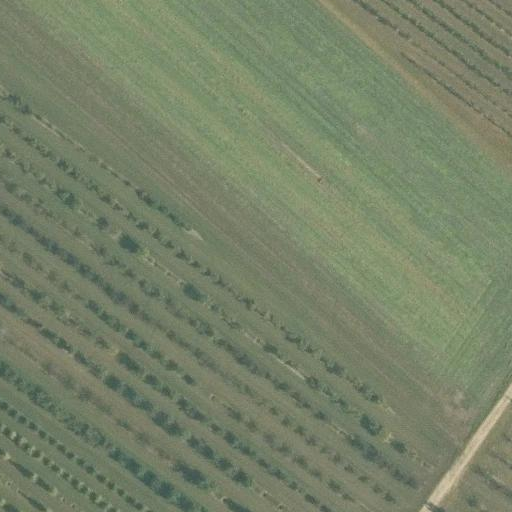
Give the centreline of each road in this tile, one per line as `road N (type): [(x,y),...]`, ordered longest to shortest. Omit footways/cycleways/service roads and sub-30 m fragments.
road 1 (track): [(511,154),(336,0)]
road 2 (track): [(511,387),(425,511)]
